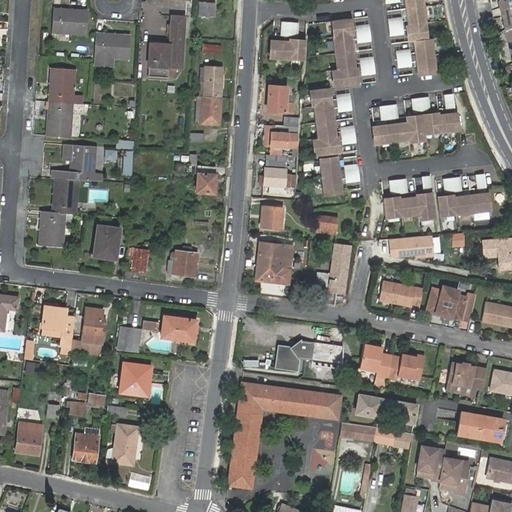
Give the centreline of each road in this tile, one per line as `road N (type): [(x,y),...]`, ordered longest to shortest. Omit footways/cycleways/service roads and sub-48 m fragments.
road 1 (residential): [(227,299),(17,274),(8,261),(14,150)]
road 2 (residential): [(389,89),(453,79),(469,161),(368,170),(360,94)]
road 3 (residential): [(251,8),(227,299)]
road 4 (residential): [(227,299),(511,351)]
road 5 (residential): [(227,299),(197,511)]
road 6 (residential): [(186,511),(0,475)]
road 7 (secondary): [(511,148),(477,64),(462,0)]
road 8 (residential): [(14,150),(24,0)]
road 9 (residential): [(251,8),(374,0)]
